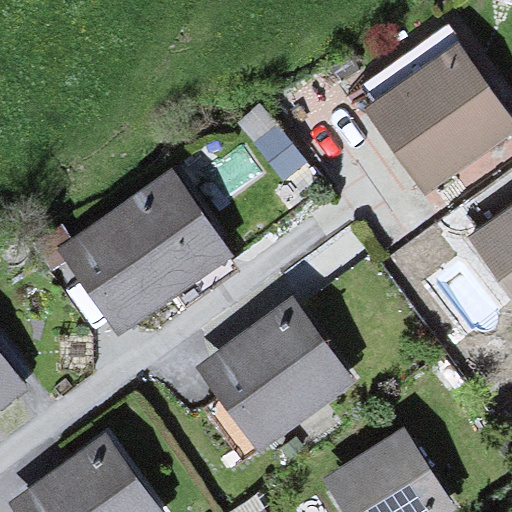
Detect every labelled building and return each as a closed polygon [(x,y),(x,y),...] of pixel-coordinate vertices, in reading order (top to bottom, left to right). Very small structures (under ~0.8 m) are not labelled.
[(353,101),(405,177),(491,119),(439,42),(353,101)] [(259,112),(242,126),(285,176),(302,161),(259,112)] [(54,252),(101,318),(204,247),(157,180),(54,252)] [(511,183),(453,224),(511,307),(511,306),(511,183)] [(284,297),(194,357),(246,435),(337,374),(284,297)] [(0,363),(0,396),(16,383),(0,363)] [(98,430),(1,496),(11,511),(152,511),(154,511),(98,430)] [(396,439),(329,484),(348,511),(418,511),(437,499),(396,439)]
